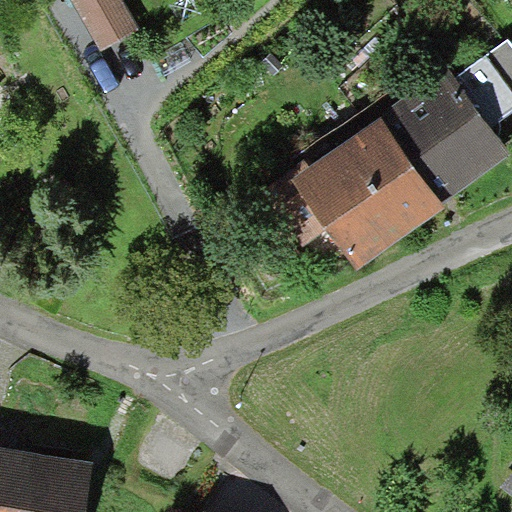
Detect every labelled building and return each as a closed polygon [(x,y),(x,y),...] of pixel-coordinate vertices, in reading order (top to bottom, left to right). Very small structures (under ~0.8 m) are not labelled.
[(141,33),(121,0),(72,0),(104,55),(141,33)] [(511,48),(508,43),(456,82),(491,130),(511,114),(511,48)] [(456,82),(447,71),(379,120),(381,122),(315,170),(308,160),(264,192),(304,248),(324,234),(356,279),(446,214),(441,207),(510,157),(491,130),(456,82)] [(3,429),(0,428),(0,511),(83,511),(95,444),(3,429)] [(231,511),(205,495),(194,511),(231,511)]
